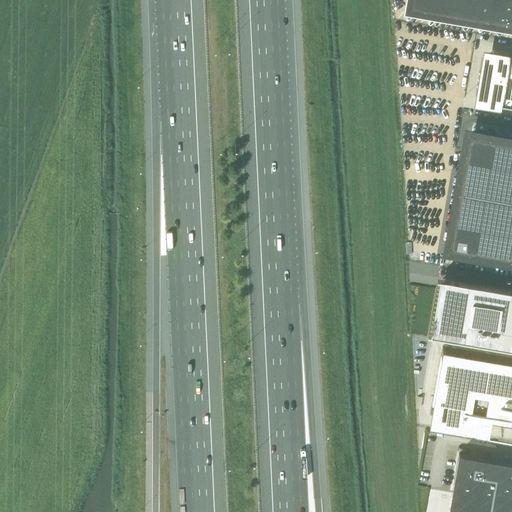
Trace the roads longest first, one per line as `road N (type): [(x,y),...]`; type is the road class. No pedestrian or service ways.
road 1 (motorway): [(179,121),(156,254),(155,511)]
road 2 (motorway): [(179,121),(197,511)]
road 3 (motorway): [(280,302),(267,0)]
road 4 (motorway): [(317,511),(280,302)]
road 5 (motorway): [(290,511),(280,302)]
road 6 (motorway): [(173,0),(179,121)]
